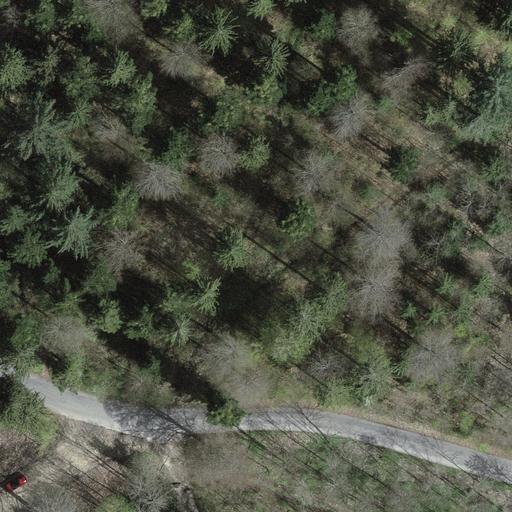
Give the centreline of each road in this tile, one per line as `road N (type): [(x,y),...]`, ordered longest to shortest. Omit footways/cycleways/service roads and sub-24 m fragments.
road 1 (tertiary): [(511,472),(327,421),(153,414),(86,403),(0,374)]
road 2 (track): [(153,414),(91,461),(0,504)]
